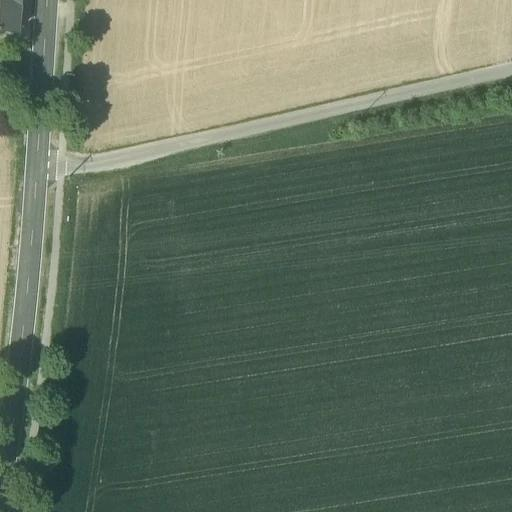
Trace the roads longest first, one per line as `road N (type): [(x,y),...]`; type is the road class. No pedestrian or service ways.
road 1 (unclassified): [(511,70),(35,173)]
road 2 (tertiary): [(0,480),(35,173)]
road 3 (tertiary): [(35,173),(46,0)]
